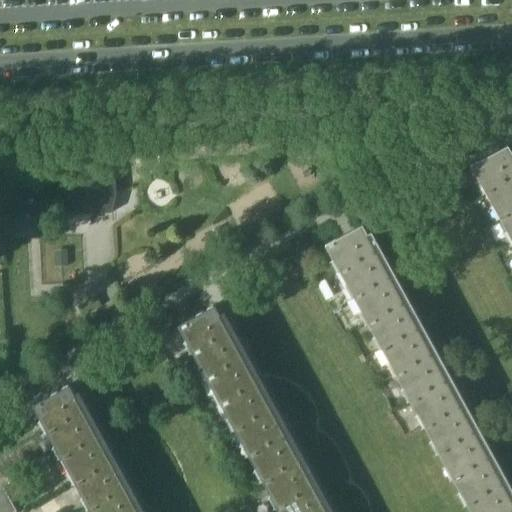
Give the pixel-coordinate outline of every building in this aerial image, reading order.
[(511,156),(507,147),(471,166),(511,241),(511,156)] [(109,161),(69,163),(71,216),(112,213),(109,161)] [(0,168),(0,195),(0,197),(10,196),(8,168),(0,168)] [(14,216),(2,217),(4,238),(16,237),(14,216)] [(511,511),(511,501),(461,408),(361,226),(325,245),(410,401),(471,511),(511,511)] [(3,249),(4,273),(15,273),(14,249),(3,249)] [(79,309),(83,317),(101,306),(97,299),(79,309)] [(326,511),(299,462),(214,306),(178,326),(279,511),(326,511)] [(137,511),(69,386),(33,405),(91,511),(137,511)] [(3,488),(0,489),(0,507),(2,511),(13,511),(15,511),(3,488)]
